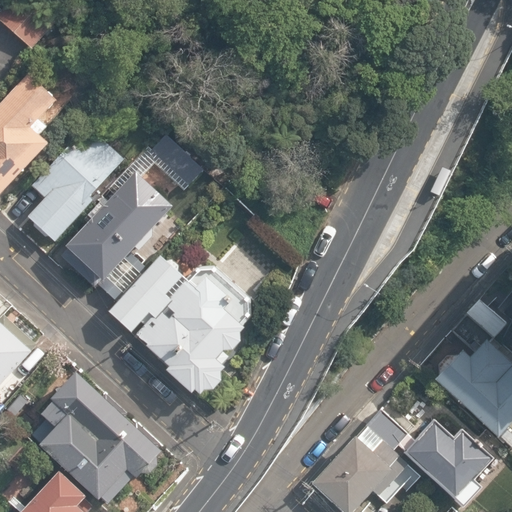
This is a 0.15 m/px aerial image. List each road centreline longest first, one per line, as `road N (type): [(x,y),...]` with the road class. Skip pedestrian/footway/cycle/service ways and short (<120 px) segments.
road 1 (tertiary): [(478,0),(410,155),(236,460)]
road 2 (residential): [(511,219),(266,496)]
road 3 (residential): [(236,460),(0,249)]
